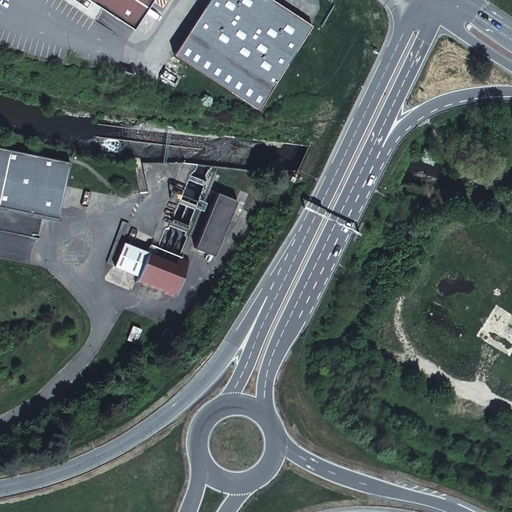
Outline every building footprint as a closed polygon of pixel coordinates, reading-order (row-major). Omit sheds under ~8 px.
[(75,0),(84,6),(87,0),(92,0),(133,26),(149,0),(75,0)] [(209,0),(174,55),(257,108),(311,23),(274,0),(209,0)] [(0,206),(60,218),(72,161),(0,146),(0,206)] [(219,191),(196,247),(216,256),(239,200),(219,191)] [(133,275),(137,277),(137,278),(176,293),(189,261),(179,257),(174,270),(145,258),(148,250),(142,248),(124,242),(131,223),(124,220),(108,262),(134,272),(133,275)] [(135,326),(129,340),(137,343),(143,329),(135,326)] [(169,329),(163,337),(168,341),(174,333),(169,329)]
